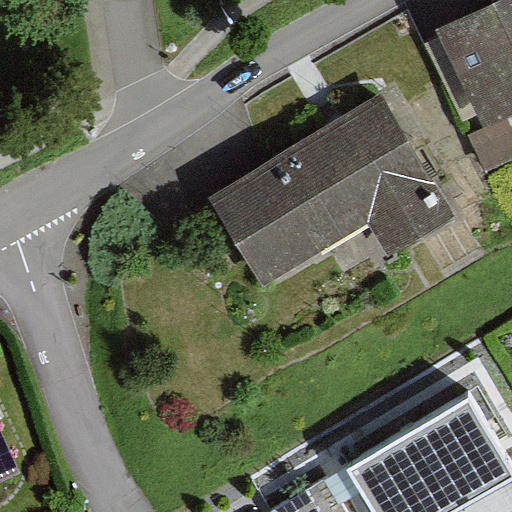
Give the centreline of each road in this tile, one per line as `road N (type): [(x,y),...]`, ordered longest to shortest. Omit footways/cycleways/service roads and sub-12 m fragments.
road 1 (residential): [(9,219),(384,0)]
road 2 (residential): [(125,511),(96,470),(9,219)]
